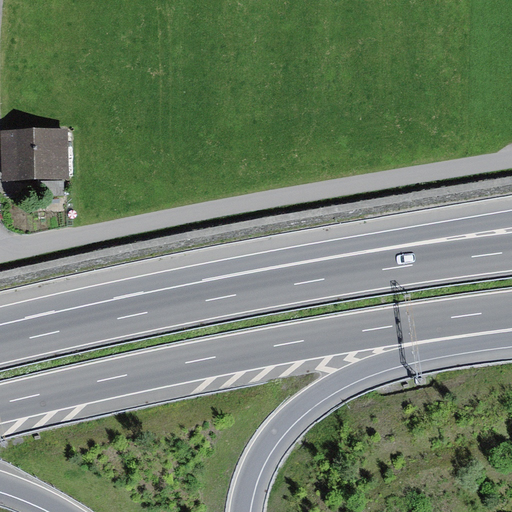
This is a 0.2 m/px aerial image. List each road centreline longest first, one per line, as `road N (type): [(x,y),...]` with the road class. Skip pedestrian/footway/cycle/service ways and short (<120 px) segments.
road 1 (motorway): [(0,408),(300,343),(511,309)]
road 2 (unclassified): [(0,252),(511,161)]
road 3 (motorway): [(511,219),(202,271),(29,338)]
road 4 (motorway): [(511,252),(296,283),(29,338)]
road 5 (motorway): [(239,511),(263,445),(325,387),(403,356),(511,339)]
